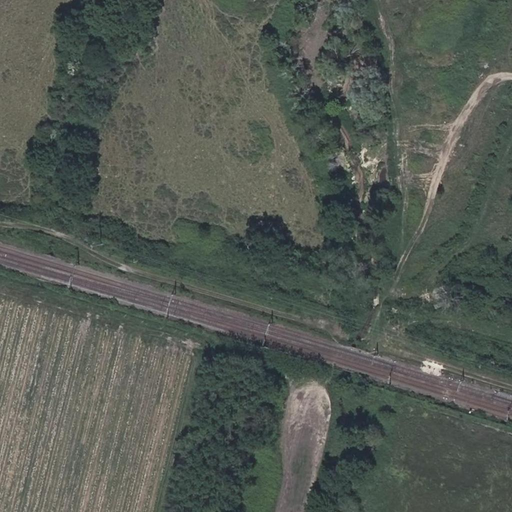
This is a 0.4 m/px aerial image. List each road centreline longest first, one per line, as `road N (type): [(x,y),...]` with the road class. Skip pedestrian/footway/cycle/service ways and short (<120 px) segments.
road 1 (track): [(0,225),(41,228),(132,269),(325,324)]
road 2 (track): [(511,75),(488,80),(447,152),(380,323)]
road 3 (track): [(511,386),(393,349),(380,323)]
